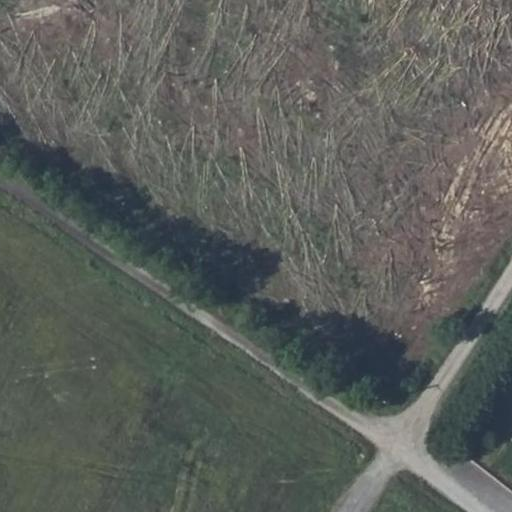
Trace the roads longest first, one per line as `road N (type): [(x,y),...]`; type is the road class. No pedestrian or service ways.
road 1 (unclassified): [(0,181),(395,447)]
road 2 (unclassified): [(511,267),(395,447)]
